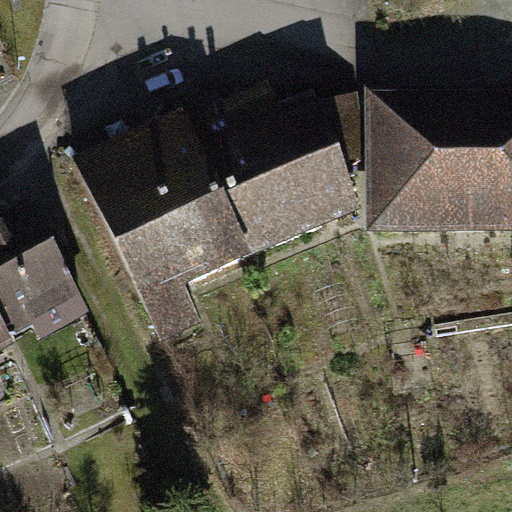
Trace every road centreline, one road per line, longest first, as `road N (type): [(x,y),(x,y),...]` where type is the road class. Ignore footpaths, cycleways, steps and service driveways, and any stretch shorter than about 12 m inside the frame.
road 1 (track): [(200,511),(15,135)]
road 2 (unclassified): [(0,150),(53,81),(74,0)]
road 3 (track): [(394,511),(511,479)]
